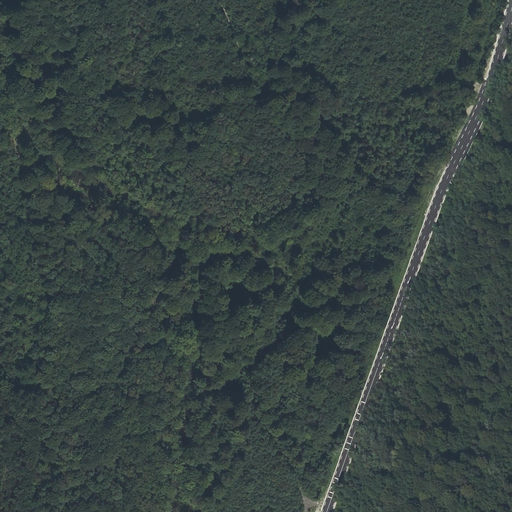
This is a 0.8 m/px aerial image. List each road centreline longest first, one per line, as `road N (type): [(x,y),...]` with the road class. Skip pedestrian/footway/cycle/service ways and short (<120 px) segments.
road 1 (track): [(212,511),(225,380),(290,301),(326,239),(345,196),(346,152),(298,106),(257,88),(220,0)]
road 2 (secondary): [(511,10),(324,511)]
